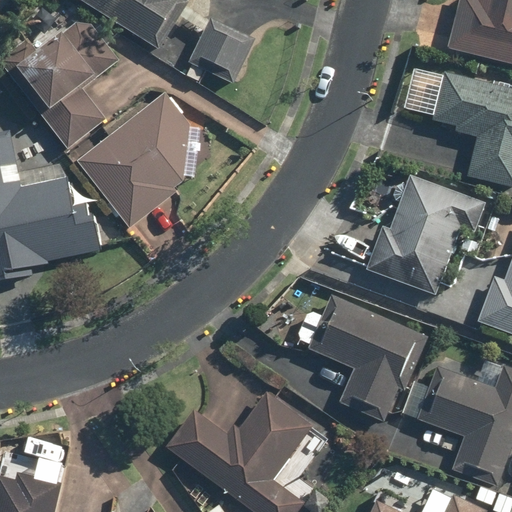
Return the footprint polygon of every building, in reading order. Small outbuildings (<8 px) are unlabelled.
[(0,0),(0,16),(12,2),(9,0),(0,0)] [(72,0),(164,53),(182,22),(194,29),(202,14),(185,4),(187,0),(72,0)] [(511,0),(461,0),(449,50),(511,65),(511,0)] [(28,37),(0,58),(0,60),(71,154),(112,123),(86,90),(121,63),(89,21),(43,56),(28,37)] [(258,41),(214,21),(187,78),(200,84),(205,74),(237,88),(258,41)] [(511,90),(450,73),(437,118),(461,125),(458,134),(480,141),(470,176),(511,187),(511,90)] [(193,127),(167,97),(80,164),(132,231),(182,192),(178,187),(188,179),(193,127)] [(10,135),(0,137),(0,284),(48,275),(46,266),(104,253),(97,221),(81,224),(71,178),(22,189),(10,135)] [(489,206),(413,177),(393,230),(385,227),(369,270),(441,297),(465,233),(477,237),(489,206)] [(511,267),(505,286),(498,283),(482,324),(511,336),(511,267)] [(428,339),(336,299),(313,351),(356,369),(340,405),(384,424),(399,390),(405,393),(428,339)] [(430,389),(415,383),(402,416),(467,443),(456,471),(498,489),(502,479),(509,482),(511,475),(511,370),(487,360),(477,383),(439,367),(430,389)] [(196,410),(168,449),(258,511),(297,511),(305,502),(301,499),(310,487),(293,475),(286,486),(278,480),(316,427),(268,394),(242,430),(237,426),(231,434),(196,410)] [(17,480),(0,476),(0,511),(57,511),(64,485),(60,484),(64,467),(23,457),(17,480)] [(448,511),(399,511),(377,501),(371,511),(486,511),(455,497),(448,511)]
